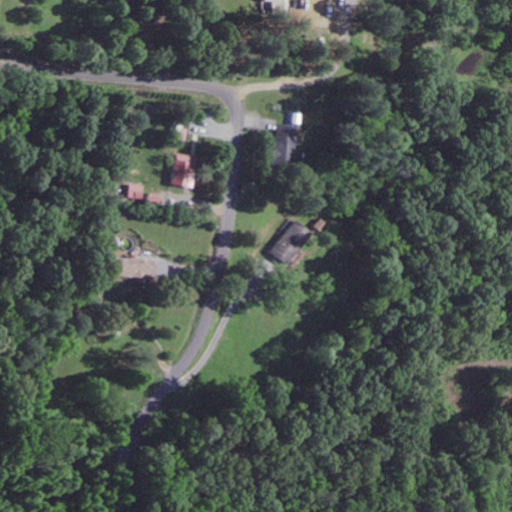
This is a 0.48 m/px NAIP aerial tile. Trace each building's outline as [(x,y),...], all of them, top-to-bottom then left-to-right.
[(283,0),(258,0),(259,2),(269,2),(269,15),(284,15),(283,0)] [(291,143),(293,143),(295,126),(272,124),(268,168),(289,170),(291,143)] [(187,189),(194,157),(174,153),(167,185),(187,189)] [(124,198),(139,200),(141,186),(126,184),(124,198)] [(284,266),(308,232),(291,220),(267,254),(284,266)] [(109,276),(161,280),(162,262),(111,258),(109,276)]
